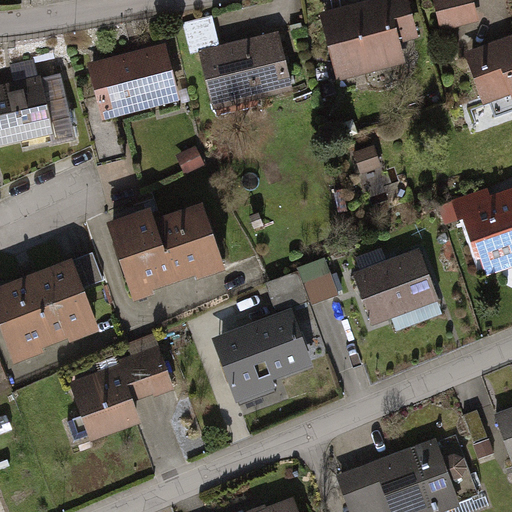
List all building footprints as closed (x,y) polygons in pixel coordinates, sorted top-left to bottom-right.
[(403,0),(375,0),(316,16),(334,82),(406,63),(401,46),(415,42),(403,0)] [(468,0),(428,0),(437,32),(475,23),(468,0)] [(194,53),(208,113),(289,93),(275,33),(194,53)] [(510,108),(511,107),(511,34),(461,54),(481,107),(506,98),(510,108)] [(160,44),(84,65),(99,121),(175,100),(160,44)] [(70,141),(53,73),(31,79),(27,64),(5,69),(8,84),(0,86),(0,146),(14,143),(17,154),(70,141)] [(353,150),(359,173),(380,167),(374,144),(353,150)] [(172,157),(180,175),(200,166),(192,148),(172,157)] [(448,206),(442,209),(448,226),(460,222),(474,264),(477,263),(482,278),(511,268),(511,189),(485,199),(482,191),(447,202),(448,206)] [(145,210),(99,226),(127,306),(150,298),(149,295),(190,280),(191,284),(221,273),(198,207),(150,224),(145,210)] [(347,276),(366,328),(434,303),(415,252),(347,276)] [(98,284),(86,255),(68,263),(80,291),(98,284)] [(303,270),(317,305),(342,295),(328,260),(303,270)] [(95,334),(66,261),(0,286),(0,345),(9,369),(39,357),(37,353),(62,343),(63,347),(95,334)] [(285,314),(210,343),(233,403),(269,390),(266,382),(305,367),(285,314)] [(63,385),(84,444),(136,425),(129,407),(169,393),(153,348),(113,363),(115,366),(63,385)] [(511,405),(491,413),(510,467),(511,466),(511,405)] [(469,441),(483,436),(473,410),(459,415),(469,441)] [(430,440),(333,474),(346,511),(437,511),(454,506),(446,482),(459,477),(464,469),(459,458),(449,454),(437,459),(430,440)] [(294,511),(288,497),(247,511),(294,511)]
